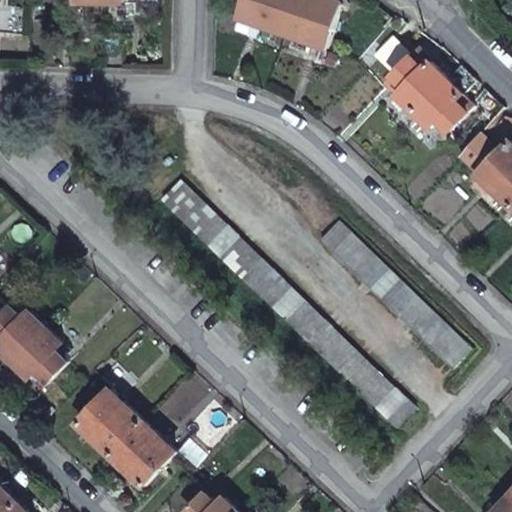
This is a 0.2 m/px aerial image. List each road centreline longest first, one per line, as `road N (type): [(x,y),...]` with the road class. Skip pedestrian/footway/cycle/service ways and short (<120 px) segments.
road 1 (residential): [(511,350),(360,502),(0,144)]
road 2 (unknown): [(459,402),(221,162),(198,119),(190,70)]
road 3 (residential): [(190,70),(287,123),(511,324)]
road 4 (residential): [(0,76),(190,70)]
road 5 (residential): [(109,511),(0,405)]
